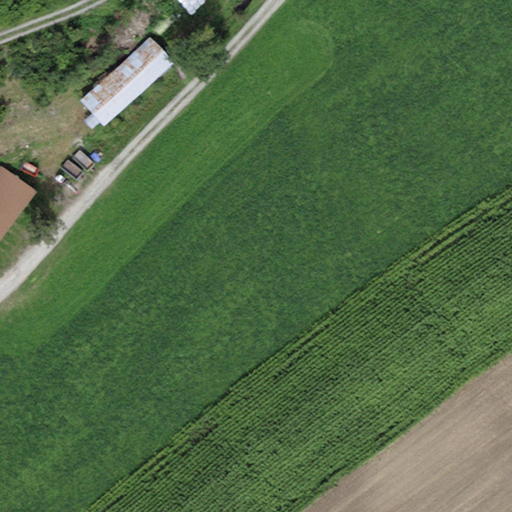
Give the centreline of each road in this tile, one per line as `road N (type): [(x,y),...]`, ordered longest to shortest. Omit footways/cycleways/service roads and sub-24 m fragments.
road 1 (track): [(0,301),(24,285),(279,0)]
road 2 (track): [(118,0),(0,51)]
